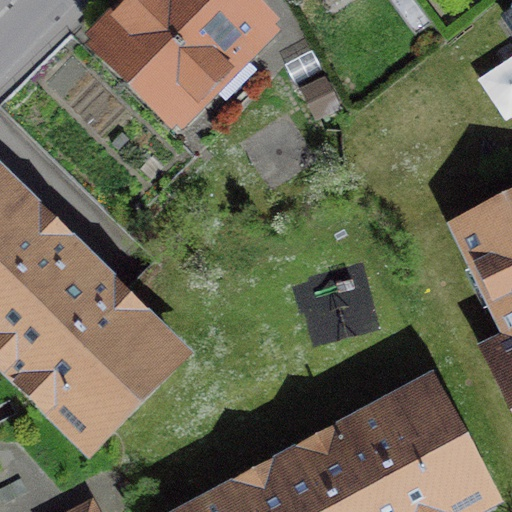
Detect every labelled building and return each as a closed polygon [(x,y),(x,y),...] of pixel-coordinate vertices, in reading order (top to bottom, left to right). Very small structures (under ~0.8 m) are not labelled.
[(282,26),(253,0),(130,0),(84,51),(180,138),(282,26)] [(511,15),(502,22),(511,36),(511,15)] [(189,360),(0,176),(0,386),(84,468),(189,360)] [(511,201),(448,231),(502,344),(480,355),(511,421),(511,201)] [(431,379),(285,458),(314,511),(490,511),(501,506),(431,379)] [(314,511),(285,458),(186,511),(314,511)]
